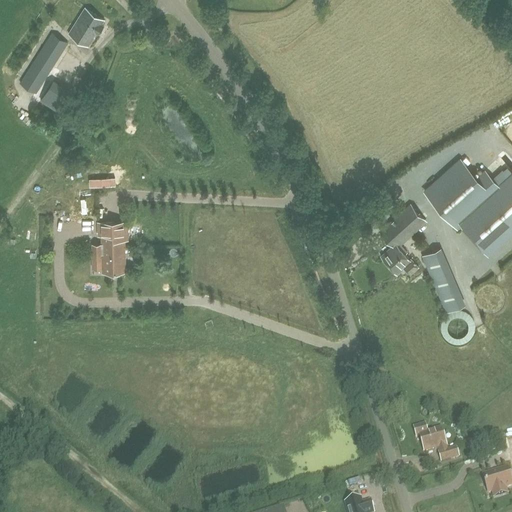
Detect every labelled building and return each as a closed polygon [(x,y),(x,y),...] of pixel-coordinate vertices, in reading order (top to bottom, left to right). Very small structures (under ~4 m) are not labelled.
[(85,7),(68,33),(88,45),(97,32),(99,33),(104,25),(102,24),(105,19),(85,7)] [(20,82),(36,92),(68,42),(52,32),(20,82)] [(44,100),(60,108),(67,91),(51,84),(44,100)] [(511,108),(500,123),(507,129),(511,123),(511,108)] [(511,174),(499,186),(485,170),(477,178),(460,159),(425,191),(458,227),(462,223),(489,253),(511,232),(511,174)] [(427,220),(411,203),(380,230),(395,246),(390,251),(388,249),(381,255),(397,274),(404,267),(410,274),(419,266),(411,258),(410,259),(405,253),(407,251),(400,244),(427,220)] [(128,221),(98,222),(98,234),(102,234),(102,244),(92,244),(93,253),(102,253),(103,272),(126,271),(125,239),(128,239),(128,221)] [(439,248),(423,255),(432,275),(448,268),(439,248)] [(448,268),(432,275),(445,305),(461,298),(448,268)] [(508,273),(500,276),(503,283),(511,281),(508,273)] [(425,424),(414,427),(417,437),(420,436),(425,451),(441,446),(443,452),(439,453),(442,461),(459,456),(457,447),(447,450),(446,444),(441,428),(428,432),(425,424)] [(511,485),(508,471),(484,477),(489,493),(511,487),(511,485)] [(361,499),(346,504),(348,511),(373,511),(370,501),(362,504),(361,499)]
